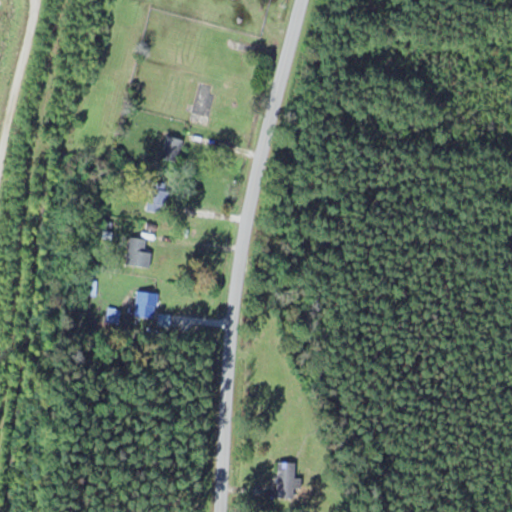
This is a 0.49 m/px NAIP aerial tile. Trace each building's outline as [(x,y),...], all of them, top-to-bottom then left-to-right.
[(177,136),(158,138),(162,165),(180,163),(177,136)] [(163,195),(152,197),(153,209),(164,208),(163,195)] [(151,248),(144,246),(145,239),(128,236),(123,263),(147,268),(151,248)] [(152,318),(153,292),(132,290),(131,316),(152,318)] [(292,477),(292,461),(273,461),(273,497),(291,497),(291,488),(298,488),(298,477),(292,477)]
